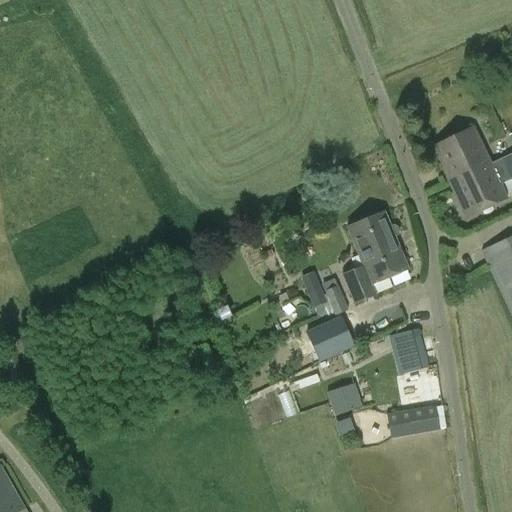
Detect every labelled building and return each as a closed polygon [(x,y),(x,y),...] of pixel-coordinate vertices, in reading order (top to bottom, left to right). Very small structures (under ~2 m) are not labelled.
[(446,178),(487,159),(472,128),(432,147),(446,178)] [(506,200),(487,159),(446,178),(466,219),(506,200)] [(392,226),(389,226),(384,213),(365,221),(389,278),(408,271),(394,238),(396,238),(398,236),(399,232),(398,227),(394,226),(392,226)] [(346,228),(362,266),(340,275),(353,306),(376,297),(371,286),(389,278),(365,221),(346,228)] [(511,237),(480,252),(511,319),(511,237)] [(348,312),(337,287),(324,293),(335,317),(348,312)] [(317,358),(348,346),(338,318),(306,330),(317,358)] [(393,337),(402,374),(434,367),(426,328),(393,337)] [(330,391),(336,415),(365,408),(359,384),(330,391)] [(440,404),(390,414),(395,439),(445,429),(440,404)] [(0,466),(0,511),(20,511),(24,510),(23,508),(0,467),(0,466)]
